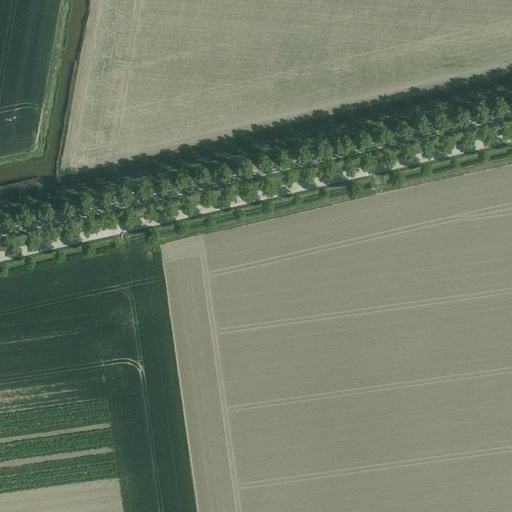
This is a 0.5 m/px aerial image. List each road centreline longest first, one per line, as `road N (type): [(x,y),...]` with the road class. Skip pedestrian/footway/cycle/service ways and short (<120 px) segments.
road 1 (secondary): [(0,229),(511,110)]
road 2 (unclassified): [(0,256),(511,138)]
